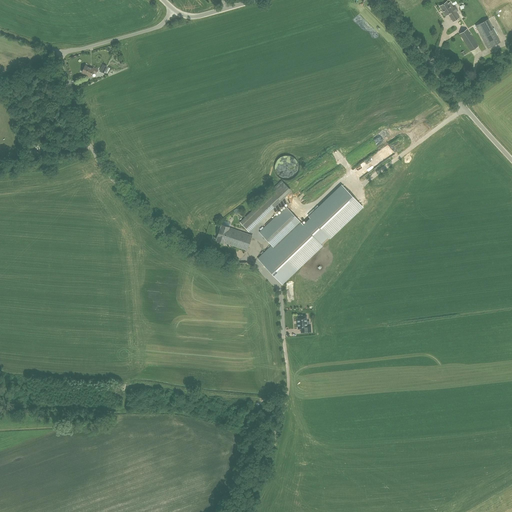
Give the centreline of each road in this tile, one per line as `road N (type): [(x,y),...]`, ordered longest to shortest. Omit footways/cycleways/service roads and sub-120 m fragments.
road 1 (unclassified): [(511,161),(377,0)]
road 2 (track): [(227,511),(273,440),(287,377),(283,337)]
road 3 (unclassified): [(59,55),(160,26),(171,9)]
